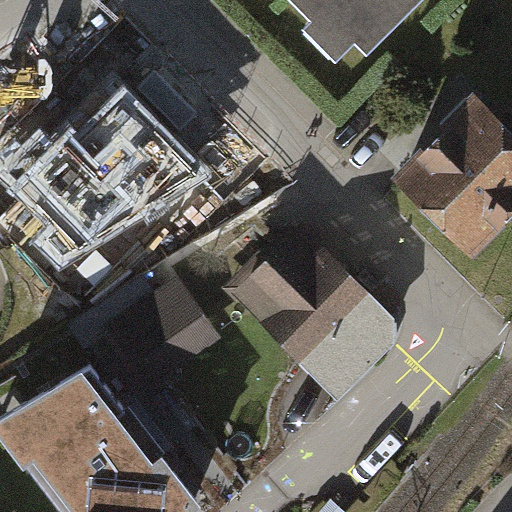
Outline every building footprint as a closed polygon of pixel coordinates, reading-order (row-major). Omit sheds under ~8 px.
[(450,0),(292,0),(324,31),(312,43),(349,80),(369,60),(382,69),(450,0)] [(219,135),(137,58),(34,167),(116,244),(219,135)] [(511,135),(477,99),(402,170),(469,241),(511,200),(511,135)] [(319,378),(387,313),(306,229),(238,295),(319,378)] [(179,277),(108,327),(153,390),(223,339),(179,277)] [(92,372),(1,426),(35,471),(43,464),(80,511),(209,511),(214,509),(173,456),(163,464),(92,372)]
